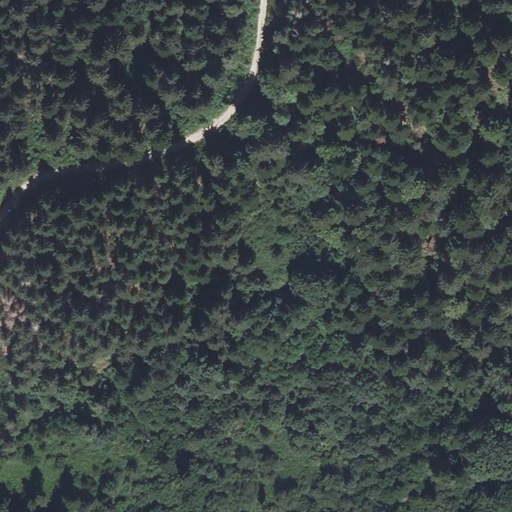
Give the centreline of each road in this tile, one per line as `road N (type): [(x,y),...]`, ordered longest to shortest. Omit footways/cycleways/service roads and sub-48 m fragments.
road 1 (track): [(0,213),(15,190),(42,174),(147,157),(221,119)]
road 2 (track): [(221,119),(241,96),(264,0)]
